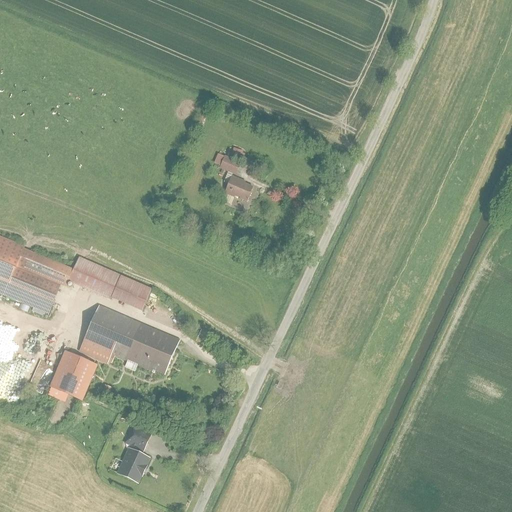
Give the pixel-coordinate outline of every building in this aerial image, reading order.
[(221,169),(237,174),(242,161),(225,155),(225,156),(219,154),(216,163),(222,165),(221,169)] [(232,176),(226,194),(248,202),(254,187),(246,184),(246,182),(232,176)] [(0,239),(0,293),(49,313),(61,285),(67,287),(70,281),(74,270),(0,239)] [(152,289),(79,258),(74,270),(70,281),(142,312),(152,289)] [(181,339),(99,304),(79,352),(108,365),(113,354),(166,376),(181,339)] [(40,343),(9,328),(0,343),(0,398),(16,404),(40,343)] [(65,351),(50,387),(83,401),(98,366),(65,351)] [(132,427),(124,443),(143,452),(151,435),(132,427)] [(150,458),(128,449),(117,475),(139,484),(150,458)]
